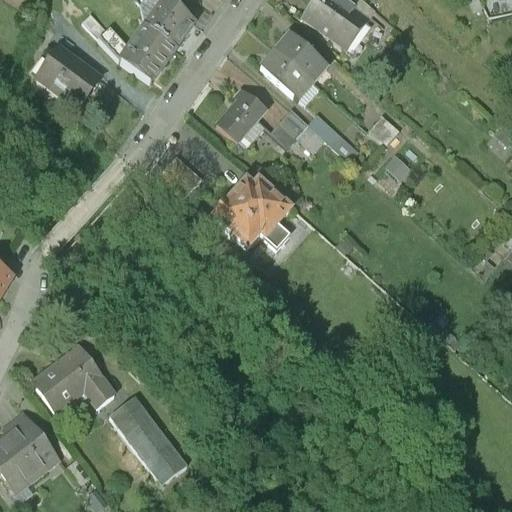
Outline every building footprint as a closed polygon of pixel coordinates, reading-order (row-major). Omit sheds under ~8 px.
[(134,0),(100,0),(100,1),(126,28),(129,25),(141,8),(134,0)] [(156,0),(146,0),(141,8),(129,25),(143,35),(164,5),(156,0)] [(328,0),(319,0),(303,22),(348,55),(371,23),(349,7),(339,0),(336,5),(328,0)] [(375,17),(356,0),(353,0),(349,7),(371,23),(375,17)] [(475,0),(467,0),(466,1),(474,19),(483,15),(475,0)] [(197,28),(164,5),(143,35),(176,58),(197,28)] [(86,28),(98,43),(110,33),(97,18),(86,28)] [(98,43),(120,67),(131,52),(111,32),(110,33),(98,43)] [(154,90),(176,58),(143,35),(131,52),(120,67),(154,90)] [(289,42),(274,59),(311,92),(326,75),(289,42)] [(56,54),(33,83),(75,115),(97,85),(56,54)] [(296,108),(311,92),(274,59),(259,75),(296,108)] [(235,110),(214,134),(233,151),(262,119),(238,98),(231,106),(235,110)] [(306,133),(290,119),(270,140),(285,155),(306,133)] [(357,158),(316,123),(308,132),(349,168),(357,158)] [(399,139),(382,124),(366,141),(383,156),(399,139)] [(511,150),(511,141),(503,133),(494,143),(507,155),(511,150)] [(409,175),(395,162),(384,173),(398,186),(409,175)] [(211,231),(243,259),(255,246),(260,250),(289,217),(254,186),(249,192),(243,186),(209,224),(214,228),(211,231)] [(353,235),(346,243),(356,251),(362,243),(353,235)] [(503,251),(496,243),(488,251),(496,258),(503,251)] [(0,276),(0,301),(11,284),(0,276)] [(393,286),(386,280),(382,285),(389,291),(393,286)] [(443,301),(430,317),(461,342),(467,334),(447,317),(453,310),(443,301)] [(77,354),(29,390),(52,420),(81,398),(94,416),(113,402),(77,354)] [(183,473),(133,405),(108,423),(158,491),(183,473)] [(58,469),(22,421),(0,437),(0,439),(3,443),(0,445),(0,486),(13,503),(58,469)] [(88,487),(74,468),(65,475),(79,494),(88,487)] [(103,511),(94,497),(86,503),(91,511),(90,511),(103,511)]
